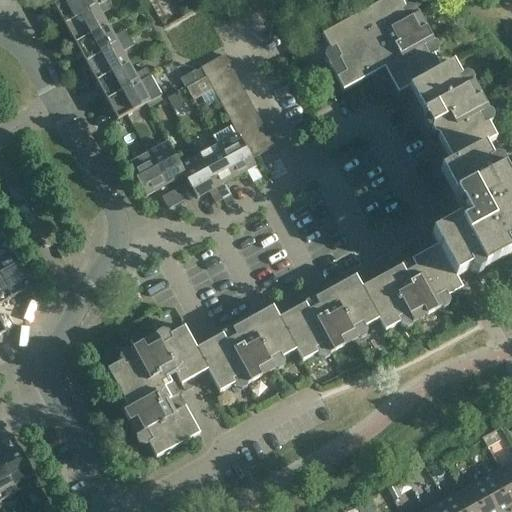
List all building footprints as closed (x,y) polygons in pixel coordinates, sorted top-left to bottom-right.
[(62,0),(52,6),(63,26),(107,2),(106,0),(62,0)] [(354,277),(314,299),(340,349),(356,340),(353,334),(377,321),(384,333),(409,319),(412,324),(438,309),(442,310),(443,304),(449,302),(446,298),(461,290),(454,278),(461,275),(468,271),(479,265),(482,270),(509,255),(511,256),(511,200),(511,199),(511,198),(511,187),(501,168),(504,159),(486,126),(490,124),(491,118),(488,113),(485,112),(470,86),(471,82),(469,78),(462,76),(459,78),(448,58),(441,56),(438,58),(433,49),(435,44),(431,43),(416,15),(409,19),(398,0),(385,0),(320,36),(334,61),(327,65),(342,92),(368,78),(376,73),(380,71),(383,75),(385,74),(397,95),(408,88),(422,114),(422,116),(424,120),(426,120),(449,163),(450,165),(442,169),(439,171),(453,197),(453,200),(456,207),(459,208),(464,216),(467,223),(461,226),(458,220),(438,231),(430,235),(436,247),(410,261),(407,260),(400,265),(399,267),(364,287),(360,289),(354,277)] [(188,1),(176,7),(182,18),(194,12),(188,1)] [(63,26),(74,45),(106,27),(100,15),(111,9),(107,2),(63,26)] [(74,45),(84,64),(128,39),(124,32),(113,38),(106,27),(74,45)] [(84,64),(95,82),(127,64),(121,53),(132,47),(128,39),(84,64)] [(206,79),(207,82),(231,69),(227,63),(224,57),(201,69),(201,70),(205,77),(205,78),(206,79)] [(95,82),(105,101),(149,77),(145,69),(134,76),(127,64),(95,82)] [(213,92),(213,93),(237,80),(234,74),(231,69),(207,82),(213,92)] [(195,72),(180,81),(184,89),(205,78),(205,77),(201,70),(197,73),(195,72)] [(149,77),(105,101),(116,121),(126,116),(144,106),(146,110),(147,109),(162,101),(160,97),(149,77)] [(206,79),(186,90),(193,102),(213,92),(206,79)] [(213,93),(220,104),(243,92),(240,85),(237,80),(213,93)] [(220,104),(226,116),(249,103),(246,97),(243,92),(220,104)] [(176,95),(167,100),(174,113),(183,108),(176,95)] [(226,116),(232,127),(255,114),(252,108),(249,103),(226,116)] [(255,114),(232,127),(236,135),(238,139),(262,126),(259,120),(255,114)] [(265,131),(262,126),(238,139),(244,150),(268,137),(265,131)] [(235,134),(216,144),(234,178),(246,172),(252,183),(260,179),(250,161),(244,150),(238,139),(236,135),(235,134)] [(244,150),(250,161),(258,157),(274,148),(271,143),(268,137),(244,150)] [(164,187),(183,176),(178,167),(179,167),(176,161),(166,144),(163,138),(160,140),(163,145),(146,154),(164,187)] [(214,147),(198,156),(222,200),(229,196),(223,185),(234,178),(216,144),(213,140),(211,141),(213,146),(214,147)] [(145,197),(164,187),(146,154),(130,163),(127,158),(124,160),(127,165),(144,198),(145,197)] [(196,200),(197,199),(208,193),(214,204),(222,200),(198,156),(181,165),(178,160),(176,161),(179,167),(178,167),(183,176),(196,200)] [(177,191),(169,195),(176,207),(183,202),(177,191)] [(162,199),(168,211),(176,207),(169,195),(162,199)] [(464,216),(458,220),(461,226),(467,223),(464,216)] [(0,262),(0,281),(10,300),(30,289),(13,256),(0,262)] [(0,305),(10,300),(0,281),(0,305)] [(303,306),(278,319),(294,352),(301,363),(315,355),(317,359),(322,356),(328,358),(329,355),(340,349),(314,299),(311,298),(303,302),(303,306)] [(271,308),(233,329),(260,378),(273,370),(271,365),(294,352),(278,319),(271,308)] [(120,396),(126,407),(169,383),(167,379),(173,375),(182,391),(186,393),(195,387),(199,388),(204,389),(212,384),(195,350),(183,328),(169,336),(167,332),(162,335),(156,333),(155,336),(128,351),(131,357),(105,370),(120,396)] [(220,336),(195,350),(212,384),(218,394),(232,386),(234,389),(239,387),(245,389),(246,385),(260,378),(233,329),(231,330),(229,329),(221,333),(220,336)] [(135,437),(141,434),(184,410),(177,396),(177,395),(177,394),(173,386),(170,385),(169,383),(126,407),(121,410),(135,437)] [(184,410),(141,434),(155,460),(198,436),(184,410)] [(0,462),(17,493),(33,484),(36,489),(39,487),(36,482),(36,481),(18,450),(6,456),(0,444),(0,462)] [(0,506),(1,509),(3,508),(0,502),(0,501),(17,493),(0,462),(0,506)] [(511,466),(500,472),(511,493),(511,466)] [(511,511),(511,493),(500,472),(482,483),(497,511),(502,511),(509,509),(510,511),(511,511)] [(497,511),(482,483),(463,493),(472,511),(497,511)] [(394,486),(387,491),(393,502),(401,498),(394,486)] [(472,511),(463,493),(443,504),(447,511),(472,511)] [(422,509),(423,511),(447,511),(443,504),(433,510),(427,499),(420,503),(423,508),(422,509)] [(373,511),(367,500),(355,507),(357,511),(373,511)]
